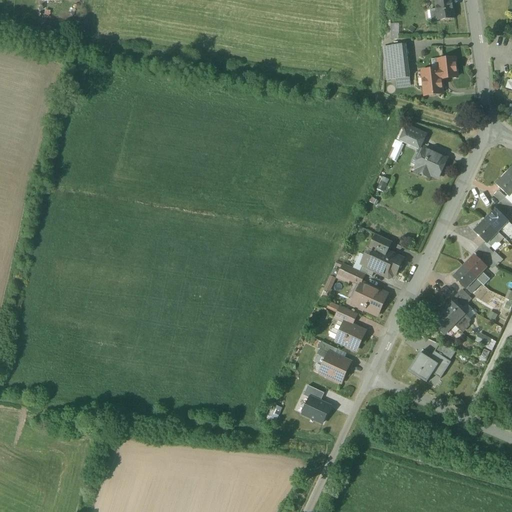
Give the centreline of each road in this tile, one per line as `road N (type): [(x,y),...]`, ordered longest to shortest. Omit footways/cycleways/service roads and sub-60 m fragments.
road 1 (residential): [(372,374),(484,129)]
road 2 (residential): [(484,129),(470,0)]
